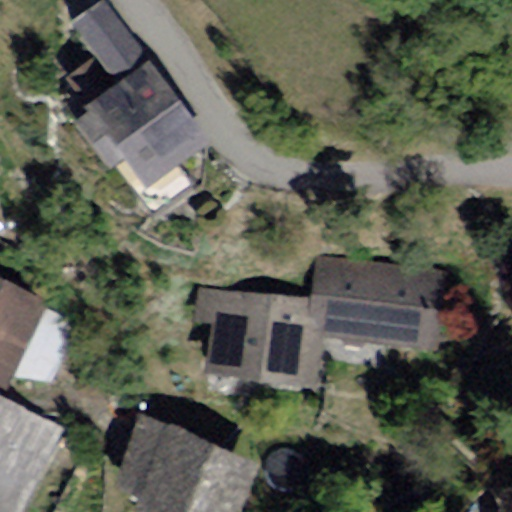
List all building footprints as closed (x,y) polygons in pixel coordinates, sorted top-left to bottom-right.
[(151,71),(110,18),(80,41),(122,94),(151,71)] [(224,160),(163,81),(93,139),(121,174),(134,165),(166,206),(224,160)] [(441,278),(327,268),(323,309),(321,333),(434,343),(441,278)] [(48,310),(0,290),(0,386),(15,393),(48,310)] [(323,309),(204,297),(201,333),(222,335),(216,386),(317,398),(321,333),(323,309)] [(21,511),(56,437),(0,411),(0,511),(21,511)] [(250,511),(265,471),(147,426),(127,497),(141,511),(250,511)]
